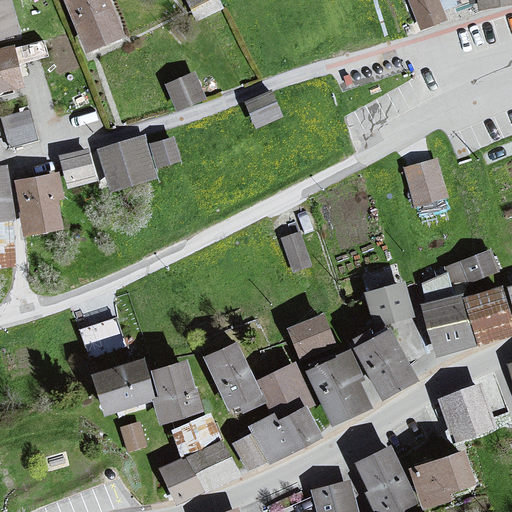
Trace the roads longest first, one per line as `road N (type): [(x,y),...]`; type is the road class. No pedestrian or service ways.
road 1 (residential): [(511,15),(21,159),(12,176),(18,314)]
road 2 (residential): [(18,314),(116,280),(511,82)]
road 3 (tertiary): [(511,352),(249,492),(190,511)]
